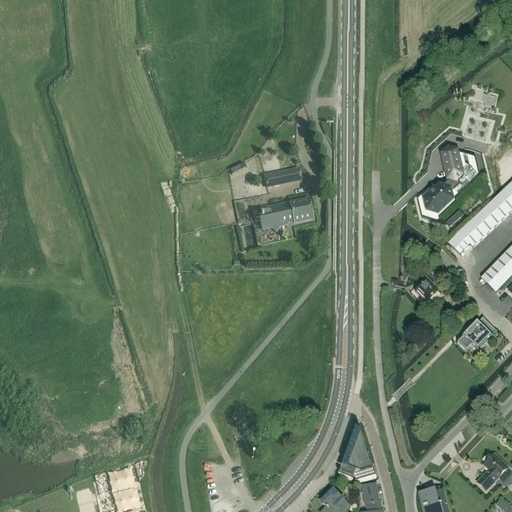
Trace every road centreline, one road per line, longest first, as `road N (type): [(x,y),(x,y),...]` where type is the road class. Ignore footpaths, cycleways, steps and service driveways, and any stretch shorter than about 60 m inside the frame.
road 1 (track): [(164,185),(204,414),(226,458)]
road 2 (residential): [(406,487),(379,388),(376,220)]
road 3 (secondary): [(346,279),(346,102)]
road 4 (residential): [(406,487),(511,368)]
road 5 (secondary): [(343,403),(346,279)]
road 6 (secondary): [(346,279),(333,400)]
